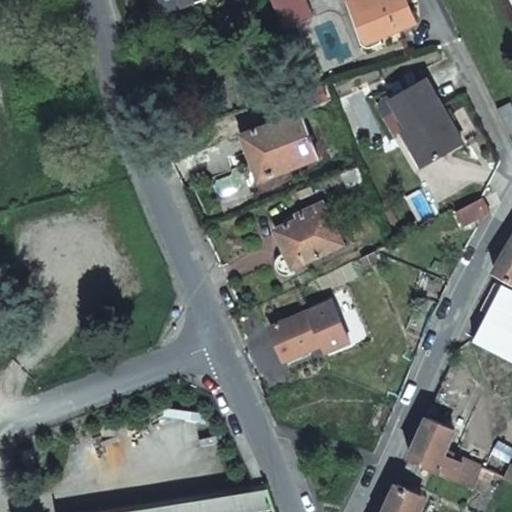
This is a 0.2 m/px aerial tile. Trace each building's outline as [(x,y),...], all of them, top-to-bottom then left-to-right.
[(165,0),(169,10),(195,0),(165,0)] [(315,14),(310,0),(272,0),(283,25),(315,14)] [(407,0),(355,0),(370,36),(415,18),(407,0)] [(427,75),(392,95),(409,124),(404,127),(424,161),(464,138),(427,75)] [(328,82),(307,91),(313,104),(334,95),(328,82)] [(511,100),(498,107),(510,130),(511,128),(511,100)] [(299,110),(240,134),(248,152),(252,150),(263,177),(318,155),(299,110)] [(368,175),(363,162),(345,168),(350,182),(368,175)] [(490,209),(483,194),(456,207),(463,222),(490,209)] [(345,242),(324,201),(300,211),(303,216),(276,228),(292,262),(304,256),(306,260),(345,242)] [(511,244),(498,271),(511,277),(511,244)] [(483,340),(511,355),(511,287),(499,281),(485,307),(497,313),(483,340)] [(332,301),(270,325),(285,358),(324,343),(327,351),(350,341),(332,301)] [(475,483),(484,466),(464,454),(462,457),(445,449),(456,425),(430,413),(411,453),(434,464),(475,483)] [(36,452),(26,454),(29,470),(40,468),(36,452)] [(424,484),(434,464),(411,453),(402,473),(424,484)] [(399,480),(383,511),(414,511),(424,492),(399,480)] [(274,511),(264,483),(255,484),(83,511),(274,511)]
